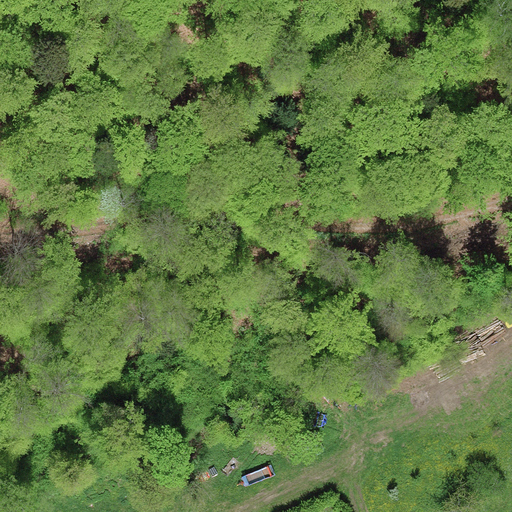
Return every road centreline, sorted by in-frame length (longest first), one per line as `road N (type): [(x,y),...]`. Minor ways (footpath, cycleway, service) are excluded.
road 1 (track): [(34,511),(207,399),(394,388),(511,321)]
road 2 (track): [(511,204),(406,220),(163,216),(0,239)]
